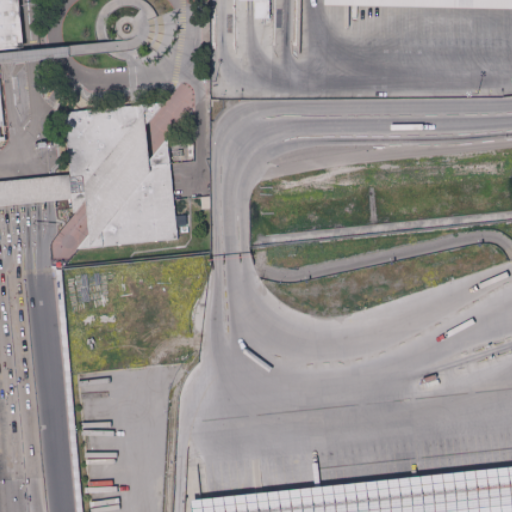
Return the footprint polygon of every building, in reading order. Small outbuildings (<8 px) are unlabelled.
[(0,0),(16,0),(22,50),(0,51),(0,0)] [(238,0),(238,2),(254,2),(254,20),(270,20),(270,2),(268,2),(268,0),(238,0)] [(291,54),(292,0),(301,0),(300,54),(291,54)] [(71,175),(65,112),(106,109),(106,108),(127,106),(146,105),(166,104),(148,125),(150,143),(151,162),(169,141),(171,162),(174,199),(179,239),(105,246),(105,247),(78,250),(91,234),(91,231),(89,214),(88,201),(88,198),(75,214),(73,199),(71,175)] [(0,181),(5,181),(13,181),(22,180),(30,179),(38,178),(46,177),(71,175),(73,199),(56,201),(48,202),(38,203),(27,204),(18,205),(7,206),(0,206),(0,181)] [(59,281),(59,274),(62,274),(64,273),(66,294),(74,383),(85,511),(80,511),(69,383),(59,281)] [(191,511),(190,499),(511,464),(511,511),(191,511)]
